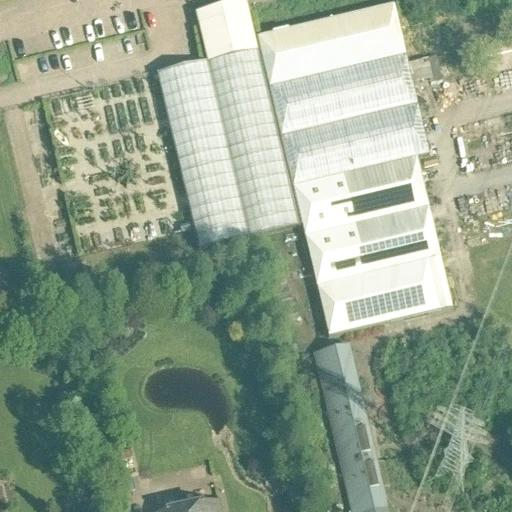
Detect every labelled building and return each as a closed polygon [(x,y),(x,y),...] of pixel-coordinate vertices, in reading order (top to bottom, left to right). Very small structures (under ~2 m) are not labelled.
[(429,161),(393,10),(254,43),(248,18),(197,30),(206,67),(156,79),(198,255),(301,230),(328,342),(439,316),(452,313),(440,263),(416,164),(429,161)] [(436,61),(424,64),(430,88),(442,86),(436,61)] [(56,124),(97,113),(91,92),(50,103),(56,124)] [(393,511),(383,467),(376,468),(347,350),(311,359),(315,374),(316,373),(349,511),(393,511)] [(133,462),(131,454),(119,457),(121,465),(133,462)]
